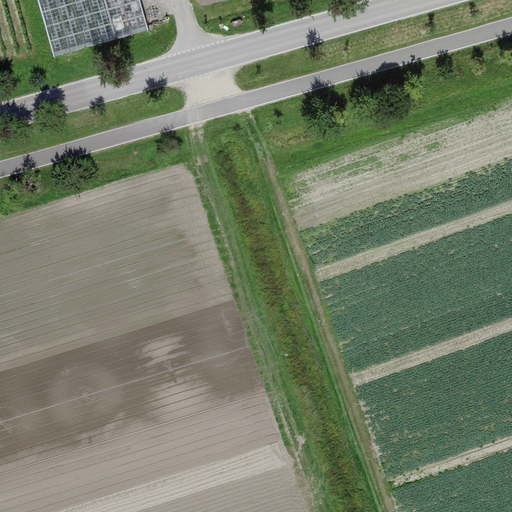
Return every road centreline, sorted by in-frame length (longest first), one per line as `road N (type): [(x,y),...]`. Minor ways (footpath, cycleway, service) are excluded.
road 1 (track): [(199,64),(248,117),(381,511)]
road 2 (tertiary): [(0,120),(432,0)]
road 3 (track): [(199,64),(198,142),(255,297)]
